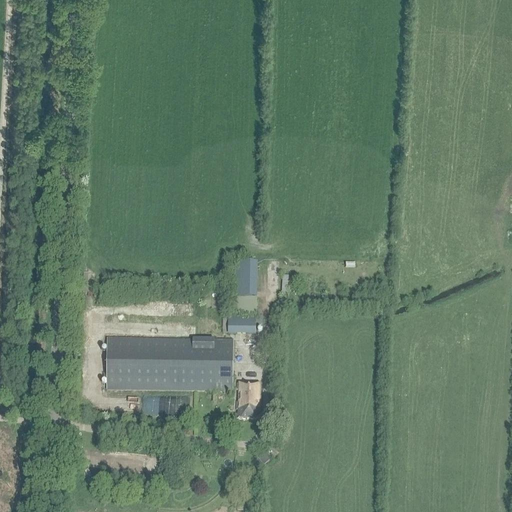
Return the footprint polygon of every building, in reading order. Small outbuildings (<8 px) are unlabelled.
[(263,262),(237,262),(237,298),(263,298),(263,262)] [(211,309),(219,310),(220,293),(212,293),(211,309)] [(170,303),(153,303),(153,315),(170,315),(170,303)] [(256,318),(228,318),(228,335),(256,335),(256,318)] [(106,391),(232,393),(233,341),(107,340),(106,391)] [(236,384),(236,420),(260,420),(260,385),(236,384)] [(264,465),(270,460),(268,458),(263,453),(257,458),(258,458),(264,465)]
